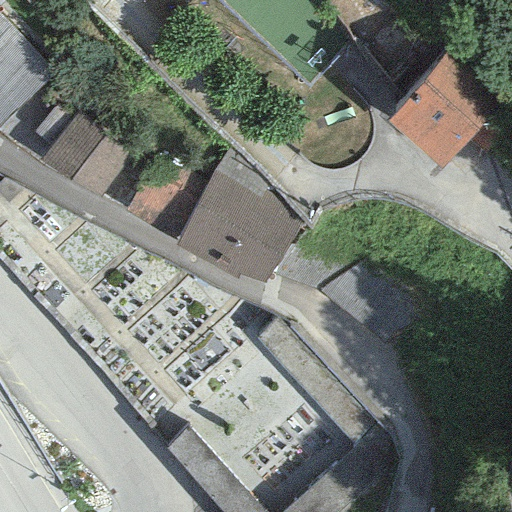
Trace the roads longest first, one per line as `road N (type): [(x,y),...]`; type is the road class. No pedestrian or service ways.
road 1 (residential): [(0,157),(356,349),(387,382),(414,440),(409,511)]
road 2 (residential): [(154,511),(145,473),(0,306)]
road 3 (residential): [(291,172),(407,182),(454,199),(511,238)]
